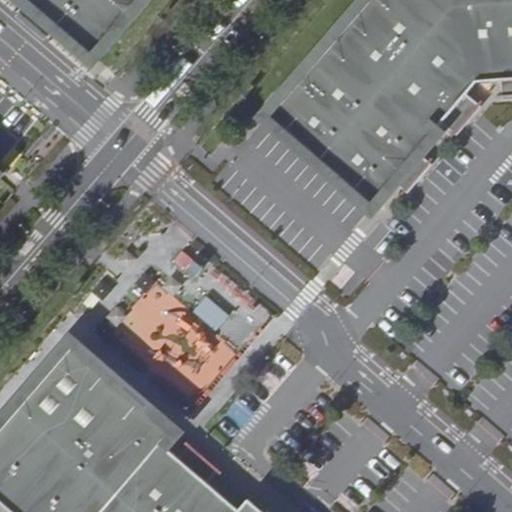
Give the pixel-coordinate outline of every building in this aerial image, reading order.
[(26,0),(91,55),(137,0),(26,0)] [(511,0),(368,0),(268,116),(370,204),(476,82),(511,79),(511,0)] [(183,250),(174,260),(194,277),(203,267),(183,250)] [(204,296),(194,313),(220,329),(230,312),(204,296)] [(70,346),(19,406),(72,452),(124,392),(70,346)] [(43,511),(49,505),(57,511),(263,511),(247,498),(238,510),(161,444),(171,432),(124,392),(72,452),(19,406),(0,427),(0,502),(11,511),(43,511)]
